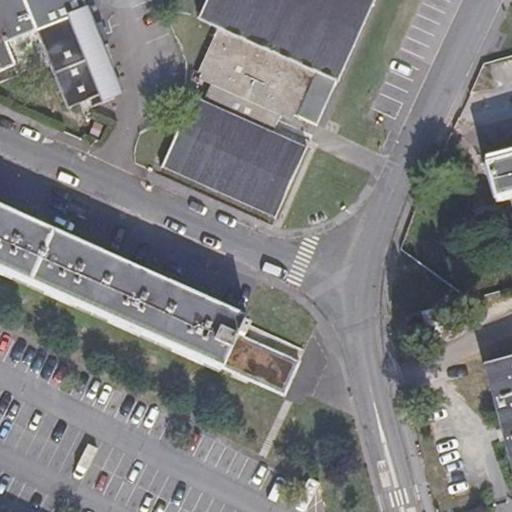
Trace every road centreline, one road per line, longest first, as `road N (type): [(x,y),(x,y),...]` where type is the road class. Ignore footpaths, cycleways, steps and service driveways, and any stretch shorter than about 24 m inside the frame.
road 1 (residential): [(271,511),(0,380),(0,455),(111,511)]
road 2 (residential): [(0,130),(353,290)]
road 3 (residential): [(353,290),(400,167),(481,0)]
road 4 (residential): [(401,511),(353,290)]
